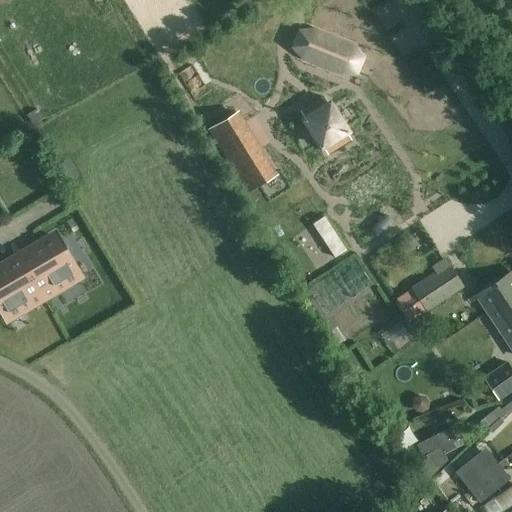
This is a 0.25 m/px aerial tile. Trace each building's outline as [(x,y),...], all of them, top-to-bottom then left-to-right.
[(324,19),(321,30),(330,45),(389,70),(407,63),(412,51),(403,31),(342,10),(324,19)] [(324,99),(301,113),(325,153),(349,140),(324,99)] [(27,116),(33,125),(43,119),(37,109),(36,110),(27,116)] [(207,129),(245,191),(271,174),(233,113),(207,129)] [(56,237),(21,258),(45,298),(80,278),(56,237)] [(307,284),(316,297),(365,264),(356,251),(307,284)] [(0,304),(9,319),(45,298),(21,258),(0,269),(0,304)] [(426,311),(462,287),(444,259),(432,267),(436,272),(411,288),(412,289),(398,299),(412,321),(426,311)] [(511,271),(476,295),(511,349),(511,271)] [(397,316),(382,321),(387,337),(403,332),(397,316)] [(498,400),(511,390),(511,367),(507,361),(483,378),(498,400)] [(490,434),(502,422),(498,419),(487,430),(490,434)] [(454,425),(416,444),(424,460),(416,464),(427,479),(447,461),(448,462),(457,457),(453,449),(464,444),(454,425)] [(455,471),(468,486),(483,474),(470,459),(455,471)] [(495,489),(483,474),(468,486),(480,501),(495,489)]
